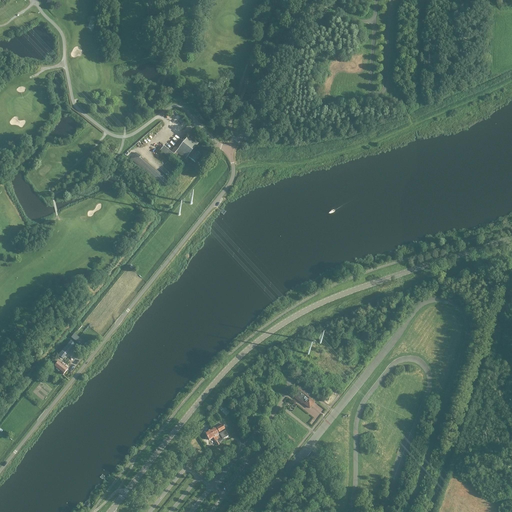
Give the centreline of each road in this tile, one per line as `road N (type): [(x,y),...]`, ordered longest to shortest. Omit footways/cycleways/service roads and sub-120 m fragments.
road 1 (tertiary): [(0,471),(224,191),(233,173),(231,147),(332,0)]
road 2 (tertiary): [(511,239),(323,301),(265,335),(109,511)]
road 3 (track): [(19,228),(57,217),(53,194),(115,158),(128,115),(154,101),(166,72),(149,39),(147,3)]
